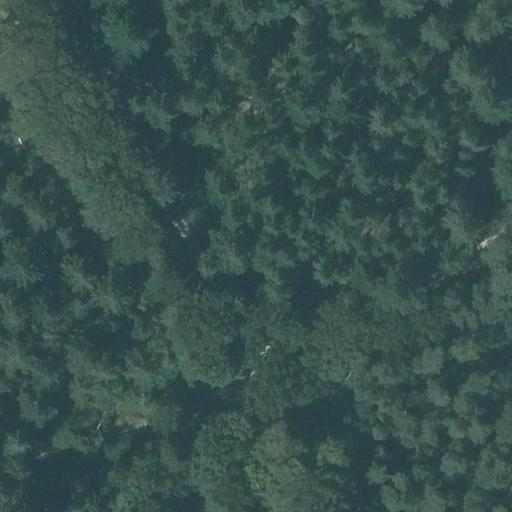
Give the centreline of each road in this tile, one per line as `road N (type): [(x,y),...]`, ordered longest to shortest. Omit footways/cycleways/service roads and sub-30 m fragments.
road 1 (unknown): [(210,322),(215,250),(43,0)]
road 2 (track): [(248,375),(73,113)]
road 3 (track): [(511,255),(248,375)]
road 4 (track): [(150,0),(215,250)]
road 5 (unknown): [(210,322),(116,483),(71,511)]
road 6 (track): [(294,511),(269,417),(248,375)]
road 7 (track): [(73,113),(0,4)]
